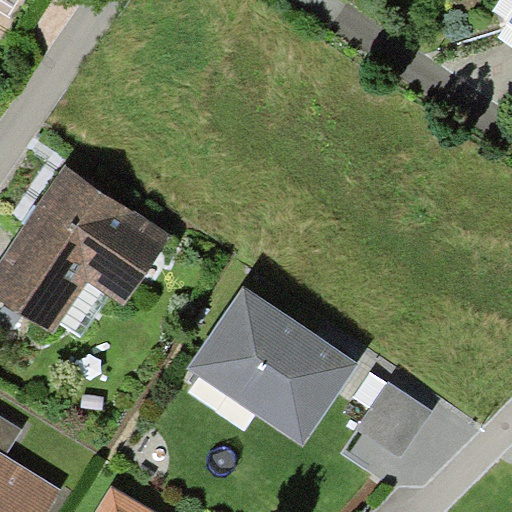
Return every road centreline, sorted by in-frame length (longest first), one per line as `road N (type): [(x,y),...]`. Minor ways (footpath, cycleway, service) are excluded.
road 1 (residential): [(95,0),(0,146)]
road 2 (residential): [(427,511),(511,426)]
